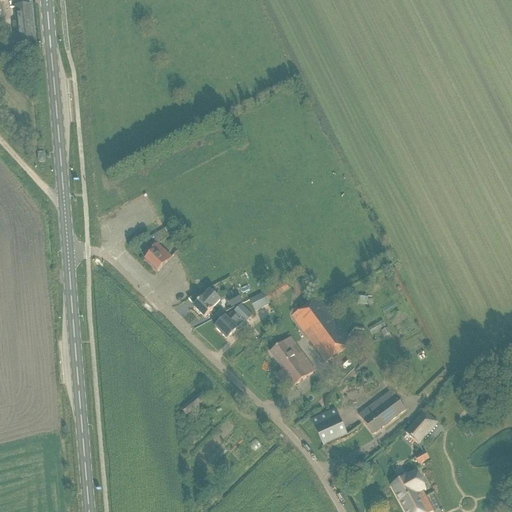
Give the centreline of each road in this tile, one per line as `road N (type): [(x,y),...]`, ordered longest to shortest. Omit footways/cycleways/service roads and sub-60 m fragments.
road 1 (unclassified): [(341,511),(287,432),(106,256),(67,247)]
road 2 (primary): [(88,511),(67,247)]
road 3 (primary): [(67,247),(46,0)]
